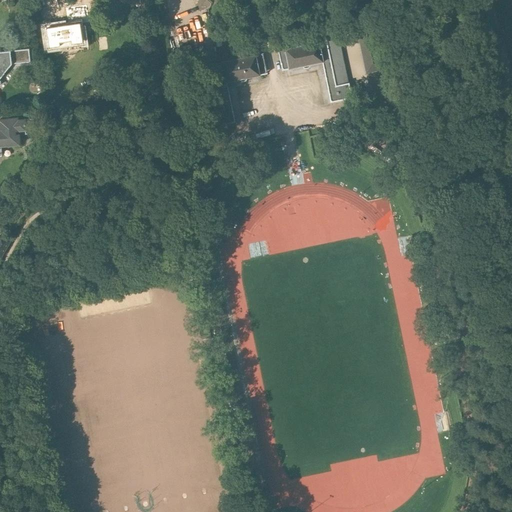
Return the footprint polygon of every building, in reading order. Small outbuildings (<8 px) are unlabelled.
[(249,1),(234,4),(235,10),(243,9),(247,27),(244,27),(245,32),(248,31),(249,36),(256,34),(249,1)] [(82,22),(83,23),(89,22),(86,6),(66,9),(68,24),(82,22)] [(372,19),(356,23),(367,73),(383,69),(372,19)] [(83,23),(82,22),(68,24),(42,28),(46,51),(86,45),(83,23)] [(326,41),(278,51),(283,71),(303,66),(305,68),(307,68),(309,67),(310,65),(323,62),(331,102),(352,98),(349,84),(348,84),(339,39),(327,42),(326,41)] [(30,51),(0,53),(0,80),(14,65),(31,63),(30,51)] [(263,54),(215,64),(224,109),(211,112),(214,126),(235,122),(227,82),(240,79),(242,81),(244,81),(246,81),(247,78),(267,74),(263,54)] [(0,158),(4,158),(2,148),(17,146),(17,132),(26,131),(26,135),(36,135),(35,120),(0,121),(0,158)] [(198,133),(185,136),(188,151),(201,148),(198,133)] [(0,257),(1,258),(10,243),(0,236),(0,257)] [(230,406),(241,455),(243,455),(245,467),(243,467),(248,490),(257,488),(266,486),(249,402),(246,402),(234,405),(230,406)] [(435,413),(437,431),(451,429),(449,411),(435,413)] [(231,470),(243,467),(245,467),(243,455),(241,455),(229,458),(231,470)]
